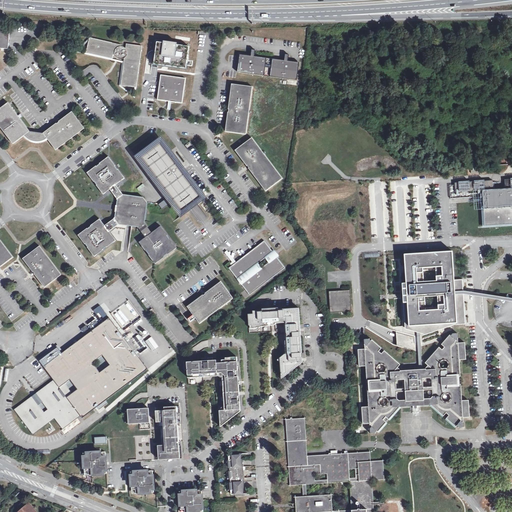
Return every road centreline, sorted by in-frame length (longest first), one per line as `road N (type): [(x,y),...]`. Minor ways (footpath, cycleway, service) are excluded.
road 1 (trunk): [(0,3),(344,11)]
road 2 (unclassified): [(166,464),(199,460),(320,368)]
road 3 (trunk): [(344,11),(511,13)]
road 4 (residential): [(202,129),(213,124),(227,47),(300,52)]
road 5 (residential): [(0,85),(42,56),(56,57),(114,133)]
road 6 (residential): [(289,247),(202,129)]
road 7 (trunk): [(344,11),(483,0)]
road 8 (secondary): [(127,511),(10,466)]
